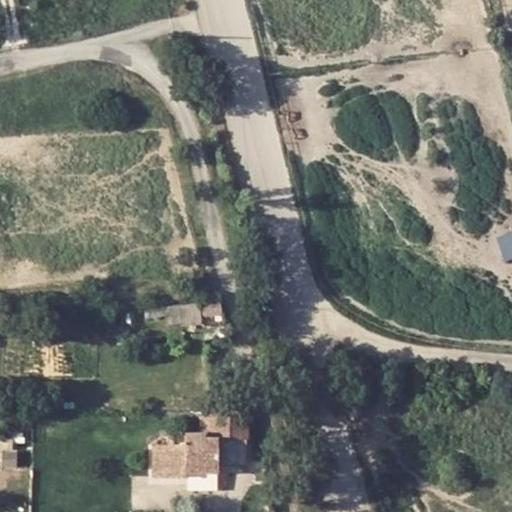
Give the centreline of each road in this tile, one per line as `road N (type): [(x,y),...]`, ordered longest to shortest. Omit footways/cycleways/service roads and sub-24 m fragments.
road 1 (unclassified): [(283,511),(185,109),(154,69),(118,47),(0,61)]
road 2 (track): [(511,359),(391,345),(308,315),(227,40),(201,18),(118,47)]
